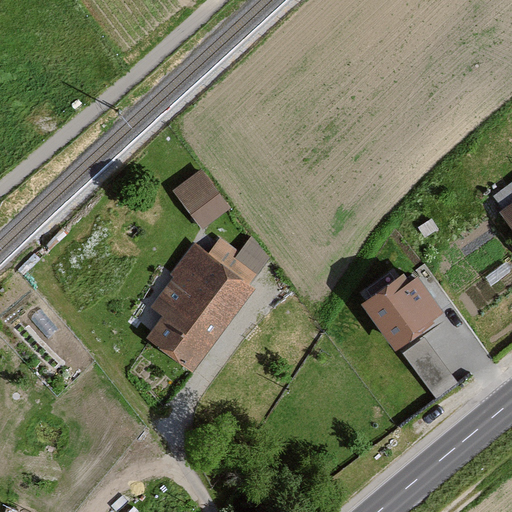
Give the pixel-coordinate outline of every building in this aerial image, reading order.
[(173,193),(200,232),(227,213),(200,174),(173,193)] [(511,201),(493,216),(511,242),(511,201)] [(204,257),(191,247),(167,278),(171,281),(148,310),(159,318),(142,338),(189,374),(253,292),(246,287),(258,271),(218,240),(204,257)] [(429,323),(396,276),(354,305),(388,352),(429,323)] [(404,343),(436,394),(461,379),(428,328),(404,343)]
